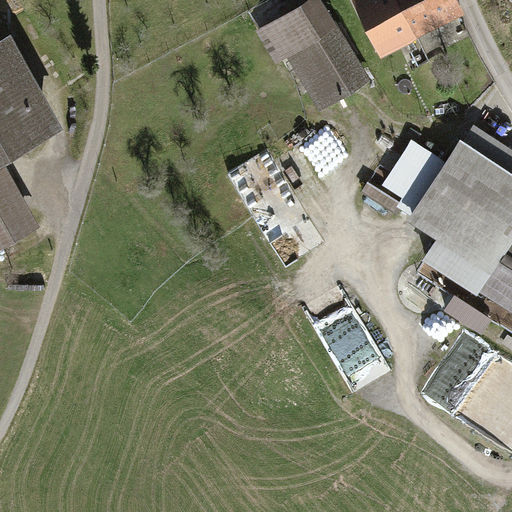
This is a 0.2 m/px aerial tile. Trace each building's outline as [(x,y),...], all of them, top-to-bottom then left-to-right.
[(322,0),(304,0),(259,29),(280,61),(288,56),(321,107),(371,75),(322,0)] [(356,0),(383,51),(463,10),(457,0),(356,0)] [(8,28),(0,32),(0,242),(36,223),(0,159),(0,156),(60,123),(8,28)] [(416,203),(408,216),(489,266),(478,285),(511,305),(511,146),(473,122),(464,136),(459,133),(443,159),(411,139),(384,183),(416,203)] [(304,214),(316,230),(347,207),(335,191),(304,214)] [(322,311),(351,391),(388,377),(359,297),(322,311)]
